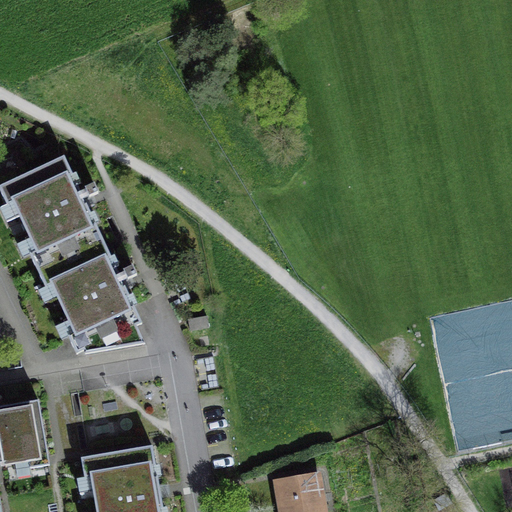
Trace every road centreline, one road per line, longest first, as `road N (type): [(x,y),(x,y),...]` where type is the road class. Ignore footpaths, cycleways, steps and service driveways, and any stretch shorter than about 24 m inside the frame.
road 1 (track): [(0,93),(181,192),(256,258),(357,352),(472,511)]
road 2 (residential): [(199,511),(173,365)]
road 3 (residential): [(173,365),(33,382)]
